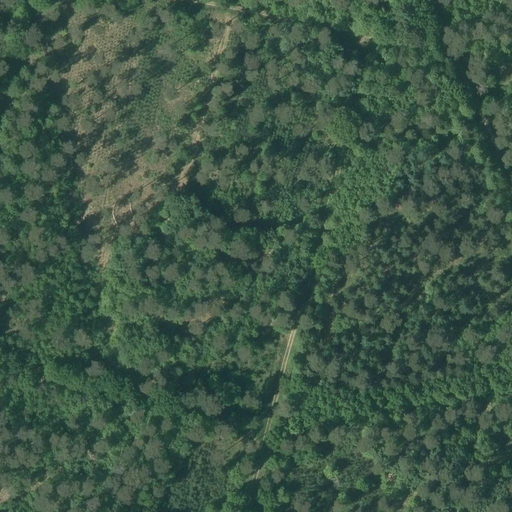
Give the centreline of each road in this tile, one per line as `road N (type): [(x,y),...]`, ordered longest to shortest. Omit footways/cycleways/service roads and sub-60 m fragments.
road 1 (track): [(265,434),(368,37)]
road 2 (track): [(265,434),(0,367)]
road 3 (track): [(511,200),(448,60)]
road 4 (track): [(33,0),(0,125)]
